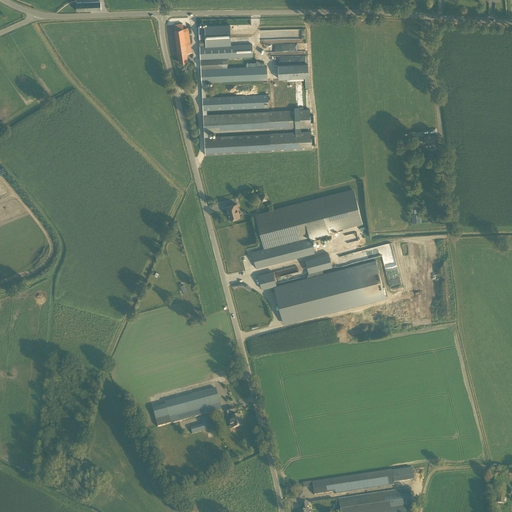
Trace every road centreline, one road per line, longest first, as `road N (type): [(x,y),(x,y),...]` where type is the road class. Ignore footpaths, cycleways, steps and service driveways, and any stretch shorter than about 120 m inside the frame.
road 1 (unclassified): [(283,511),(161,13)]
road 2 (track): [(0,159),(65,246),(53,281),(50,354),(104,375),(146,467),(178,511)]
road 3 (unclassified): [(461,303),(426,16)]
road 4 (unclassified): [(426,16),(161,13)]
road 5 (unclassified): [(38,15),(161,13)]
